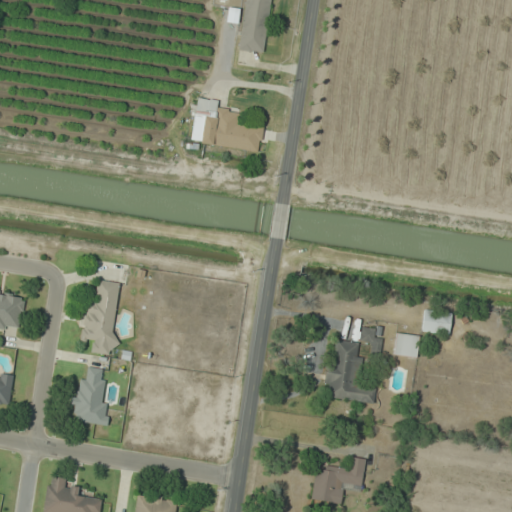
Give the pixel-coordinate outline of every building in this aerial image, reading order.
[(263,53),(270,0),(244,0),(237,49),(263,53)] [(190,143),(260,151),(263,128),(239,125),(240,112),(216,109),(217,100),(195,98),(190,143)] [(119,283),(98,280),(95,302),(84,300),(79,339),(91,341),(90,352),(110,355),(119,283)] [(25,295),(0,290),(0,329),(19,332),(25,295)] [(448,334),(451,312),(423,310),(421,331),(448,334)] [(373,340),(372,328),(360,329),(361,341),(373,340)] [(415,358),(419,336),(396,332),(392,354),(415,358)] [(327,397),(373,405),(376,387),(353,383),(360,343),(334,339),(326,385),(329,386),(327,397)] [(107,425),(109,404),(100,403),(104,369),(84,366),(82,393),(71,392),(69,410),(77,411),(76,422),(107,425)] [(0,405),(11,407),(14,377),(0,375),(0,405)] [(340,503),(342,483),(362,485),(365,458),(349,457),(348,468),(314,465),(311,500),(340,503)] [(99,511),(101,498),(82,496),(83,488),(65,486),(66,478),(47,476),(42,511),(90,511),(91,511),(98,511),(99,511)] [(133,511),(174,511),(176,498),(135,493),(133,511)]
